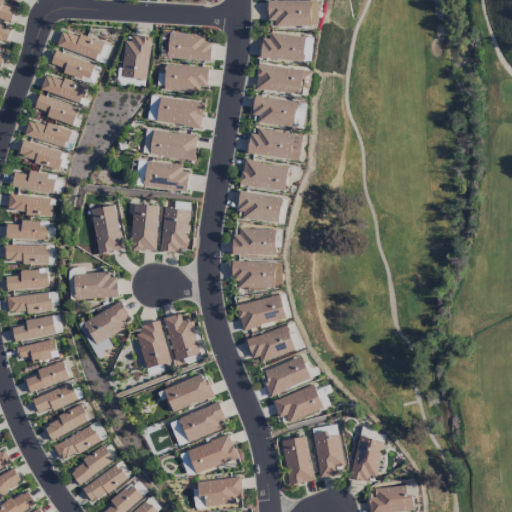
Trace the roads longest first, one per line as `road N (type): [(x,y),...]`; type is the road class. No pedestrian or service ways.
road 1 (residential): [(241,13),(63,6),(41,27),(0,146),(6,390),(73,511)]
road 2 (residential): [(239,0),(207,284),(255,422),(273,511)]
